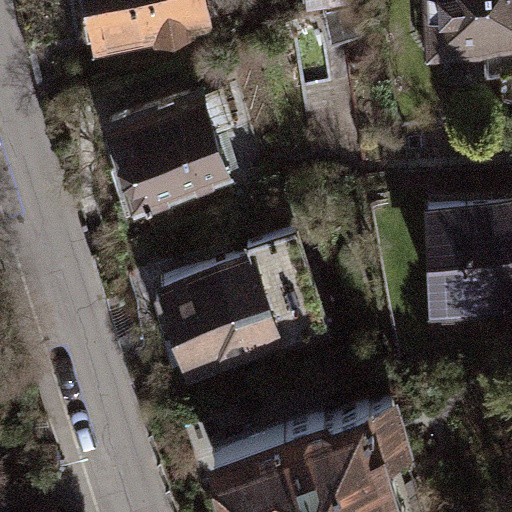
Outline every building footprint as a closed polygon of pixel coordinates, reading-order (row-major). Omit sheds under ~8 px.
[(82,0),(87,28),(154,16),(167,20),(180,17),(190,9),(205,7),(203,0),(82,0)] [(365,0),(345,0),(321,8),(332,39),(369,28),(365,0)] [(511,0),(430,0),(432,33),(442,32),(452,46),(475,45),(487,30),(511,30),(511,0)] [(511,61),(511,30),(487,30),(488,62),(511,61)] [(111,111),(137,195),(228,167),(202,83),(111,111)] [(430,296),(511,292),(511,198),(426,203),(430,296)] [(160,275),(189,363),(330,318),(301,229),(160,275)] [(403,511),(383,448),(406,441),(390,392),(323,414),(320,405),(213,439),(230,495),(241,492),(247,511),(403,511)] [(0,511),(13,511),(5,485),(0,486),(0,511)]
